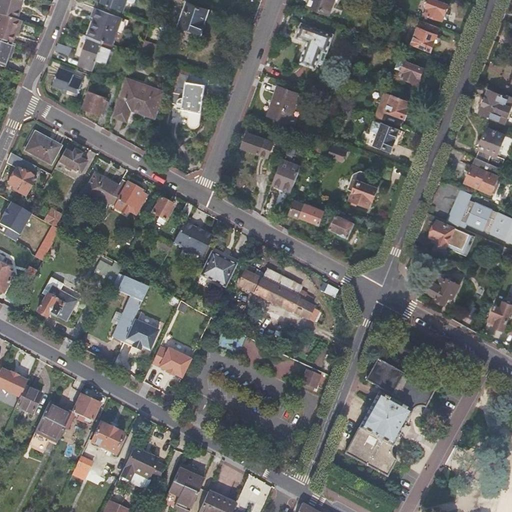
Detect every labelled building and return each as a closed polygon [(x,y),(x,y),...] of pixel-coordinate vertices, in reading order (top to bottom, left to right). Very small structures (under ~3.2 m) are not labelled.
[(16,19),(21,1),(18,0),(0,0),(0,14),(10,17),(16,19)] [(100,0),(100,2),(113,7),(122,10),(125,0),(100,0)] [(328,13),(333,0),(309,0),(308,5),(328,13)] [(436,0),(429,0),(421,20),(439,27),(448,4),(436,0)] [(199,34),(207,10),(183,2),(175,25),(199,34)] [(104,42),(112,44),(122,18),(95,9),(92,18),(95,19),(88,36),(89,36),(104,42)] [(18,19),(16,19),(10,17),(0,14),(0,38),(8,41),(10,42),(14,34),(12,33),(18,19)] [(16,34),(22,20),(18,19),(12,33),(14,34),(16,34)] [(439,27),(421,20),(413,43),(430,50),(439,27)] [(328,53),(334,35),(302,22),(296,37),(307,41),(299,62),(314,67),(320,50),(328,53)] [(379,39),(369,35),(361,55),(368,58),(372,48),(375,49),(379,39)] [(93,70),(97,61),(104,42),(89,36),(79,65),(93,70)] [(140,55),(147,57),(152,43),(145,40),(140,55)] [(106,64),(113,45),(112,44),(104,42),(97,61),(106,64)] [(56,45),(52,56),(65,61),(69,50),(56,45)] [(418,82),(424,67),(406,60),(400,75),(418,82)] [(79,95),(84,80),(69,75),(70,73),(60,69),(55,84),(64,87),(62,90),(79,95)] [(156,117),(165,93),(128,79),(115,115),(127,120),(132,108),(156,117)] [(198,131),(203,84),(183,82),(179,118),(187,119),(185,133),(187,137),(188,138),(190,139),(192,139),(194,138),(198,131)] [(267,115),(293,124),(301,101),(295,99),(297,93),(277,86),(267,115)] [(107,96),(108,93),(91,87),(83,107),(103,115),(110,97),(107,96)] [(511,101),(511,96),(505,94),(505,96),(488,89),(479,112),(504,123),(511,101)] [(384,92),(375,116),(392,123),(400,126),(410,101),(384,92)] [(390,150),(398,129),(381,123),(373,143),(390,150)] [(334,124),(330,136),(343,140),(347,129),(334,124)] [(486,161),(498,166),(501,158),(496,156),(505,134),(487,127),(478,148),(479,148),(475,157),(482,159),(486,161)] [(258,152),(267,156),(272,142),(273,140),(263,137),(247,131),(241,146),(258,152)] [(49,163),(58,147),(32,134),(23,149),(49,163)] [(274,136),(273,140),(272,142),(284,146),(286,141),(274,136)] [(325,149),(308,142),(306,148),(323,154),(325,149)] [(285,151),(292,153),(295,145),(288,143),(285,151)] [(80,153),(66,145),(58,161),(79,173),(85,162),(78,158),(80,153)] [(346,150),(332,145),(328,154),(342,159),(346,150)] [(34,167),(10,154),(6,163),(16,169),(7,184),(18,190),(17,192),(24,196),(35,178),(30,175),(34,167)] [(488,191),(491,190),(497,177),(495,174),(498,166),(486,161),(482,159),(475,157),(472,164),(464,182),(480,188),(488,191)] [(276,176),(293,183),(300,166),(296,165),(295,168),(283,163),(285,159),(282,158),(276,176)] [(373,197),(377,187),(369,184),(373,173),(362,168),(354,171),(348,187),(354,189),(351,197),(369,205),(372,197),(373,197)] [(112,196),(119,184),(103,175),(101,179),(95,175),(84,195),(107,207),(112,196)] [(127,183),(121,180),(119,184),(112,196),(130,206),(128,211),(135,214),(143,199),(138,196),(141,190),(127,182),(127,183)] [(459,188),(445,220),(447,221),(450,215),(459,194),(461,189),(459,188)] [(473,194),(461,189),(459,194),(464,196),(471,199),(473,194)] [(459,194),(450,215),(461,219),(462,217),(468,219),(467,222),(485,229),(486,227),(494,230),(493,233),(511,240),(511,216),(471,199),(464,196),(459,194)] [(163,225),(173,205),(159,197),(151,213),(159,217),(157,221),(163,225)] [(320,225),(325,210),(305,203),(304,205),(293,201),(289,213),(320,225)] [(186,219),(193,206),(185,202),(179,215),(186,219)] [(51,226),(54,228),(61,215),(49,209),(42,221),(51,226)] [(338,214),(330,228),(338,233),(348,239),(356,224),(338,214)] [(456,224),(459,226),(462,220),(461,219),(450,215),(447,221),(456,224)] [(445,220),(438,217),(430,234),(440,238),(438,241),(448,244),(456,224),(447,221),(445,220)] [(195,250),(203,255),(210,240),(212,236),(202,230),(201,232),(194,228),(195,226),(184,221),(184,222),(174,239),(181,243),(183,247),(190,252),(195,250)] [(35,256),(41,260),(46,250),(52,240),(57,229),(56,229),(54,228),(51,226),(35,256)] [(496,251),(500,242),(484,236),(481,242),(486,245),(486,246),(496,251)] [(167,253),(171,244),(161,239),(156,247),(167,253)] [(199,274),(226,288),(228,283),(237,265),(210,251),(199,274)] [(446,257),(456,261),(459,255),(449,251),(446,257)] [(121,265),(120,265),(114,261),(113,261),(110,267),(98,260),(89,276),(109,287),(121,265)] [(471,268),(456,262),(454,267),(468,273),(471,268)] [(0,290),(2,292),(13,273),(5,269),(6,267),(0,263),(0,290)] [(285,307),(307,319),(312,309),(313,307),(307,304),(301,301),(298,299),(294,297),(261,279),(250,273),(253,267),(249,265),(240,283),(285,307)] [(25,274),(32,278),(35,271),(29,267),(25,274)] [(266,268),(261,279),(294,297),(298,291),(299,289),(300,287),(266,268)] [(55,298),(60,290),(63,283),(50,276),(41,293),(46,296),(47,294),(55,298)] [(436,299),(446,303),(449,296),(452,297),(458,284),(443,278),(442,280),(432,276),(425,292),(437,297),(436,299)] [(333,296),(338,286),(329,281),(324,292),(333,296)] [(298,291),(294,297),(298,299),(301,301),(304,295),(305,293),(299,289),(298,291)] [(48,312),(55,316),(56,314),(66,320),(77,300),(60,290),(55,298),(47,294),(46,296),(38,311),(46,316),(48,312)] [(111,338),(123,343),(125,339),(127,334),(134,319),(143,299),(133,294),(121,318),(111,338)] [(301,301),(307,304),(311,298),(304,295),(301,301)] [(504,330),(511,308),(511,304),(502,300),(500,307),(495,305),(488,320),(495,323),(494,326),(504,330)] [(312,309),(307,319),(313,322),(318,311),(312,309)] [(229,324),(243,331),(249,321),(234,313),(229,324)] [(127,334),(125,339),(133,343),(133,344),(140,347),(141,346),(149,350),(158,329),(134,319),(127,334)] [(390,340),(438,367),(446,352),(398,326),(390,340)] [(225,349),(229,339),(220,335),(216,345),(225,349)] [(173,374),(181,378),(190,362),(191,359),(168,348),(167,350),(159,346),(151,363),(165,370),(164,372),(173,376),(173,374)] [(424,406),(432,390),(368,355),(360,376),(376,386),(384,390),(382,395),(377,392),(344,453),(386,476),(395,460),(390,454),(390,451),(390,448),(404,422),(412,409),(413,408),(415,406),(417,406),(419,405),(422,405),(424,406)] [(25,386),(28,380),(19,376),(20,374),(12,370),(11,372),(2,367),(0,370),(0,387),(20,397),(25,386)] [(306,368),(303,374),(310,377),(313,371),(306,368)] [(310,377),(303,374),(300,381),(313,388),(320,375),(313,371),(310,377)] [(42,394),(25,386),(20,397),(16,406),(33,414),(42,394)] [(99,402),(80,393),(71,412),(65,427),(68,429),(76,413),(81,415),(79,420),(85,422),(87,417),(92,419),(99,402)] [(71,412),(49,401),(29,445),(44,452),(50,438),(58,442),(65,427),(71,412)] [(116,454),(124,433),(101,423),(92,443),(116,454)] [(159,458),(134,446),(120,477),(146,487),(159,458)] [(92,463),(80,458),(74,472),(85,477),(87,471),(88,472),(92,463)] [(190,510),(204,478),(191,472),(193,468),(181,463),(169,490),(179,494),(175,504),(190,510)] [(234,509),(242,511),(258,511),(268,484),(246,476),(234,509)] [(123,506),(129,491),(127,491),(130,483),(119,478),(114,490),(109,500),(123,506)] [(231,511),(236,503),(208,490),(198,511),(231,511)] [(319,511),(302,502),(298,511),(319,511)] [(130,511),(109,503),(104,511),(130,511)]
